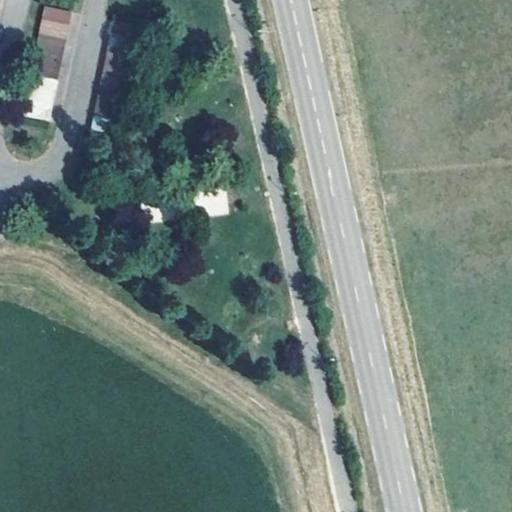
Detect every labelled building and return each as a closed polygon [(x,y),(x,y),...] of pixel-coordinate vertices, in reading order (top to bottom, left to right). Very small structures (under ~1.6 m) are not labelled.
[(45,7),(42,20),(68,25),(71,13),(45,7)] [(42,20),(39,34),(66,39),(68,25),(42,20)] [(114,20),(111,34),(138,39),(141,26),(114,20)] [(39,34),(36,48),(63,53),(66,39),(39,34)] [(109,47),(135,52),(138,39),(111,34),(109,47)] [(109,47),(106,61),(132,66),(135,52),(109,47)] [(34,62),(60,67),(63,53),(36,48),(34,62)] [(102,75),(129,80),(132,66),(106,61),(102,75)] [(34,62),(31,75),(57,81),(60,67),(34,62)] [(28,89),(55,94),(57,81),(31,75),(28,89)] [(102,75),(100,89),(126,94),(129,80),(102,75)] [(28,89),(25,103),(52,108),(55,94),(28,89)] [(97,102),(124,107),(126,94),(100,89),(97,102)] [(97,102),(94,116),(121,121),(124,107),(97,102)] [(52,108),(25,103),(22,117),(49,122),(52,108)] [(121,121),(94,116),(91,130),(117,135),(121,121)] [(226,190),(199,192),(201,215),(228,213),(226,190)]
